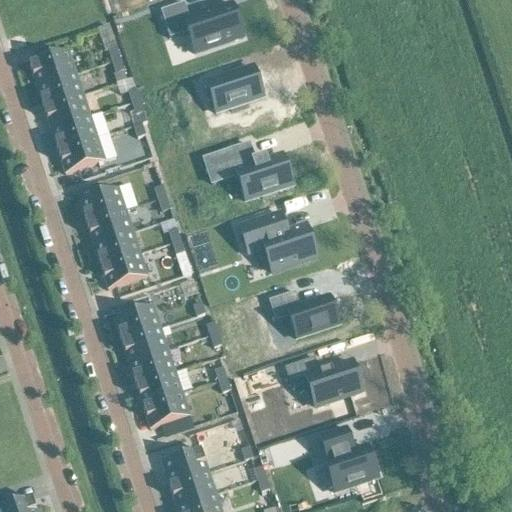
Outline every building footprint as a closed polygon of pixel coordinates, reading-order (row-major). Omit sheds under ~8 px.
[(125,6),(123,0),(105,0),(109,11),(125,6)] [(184,7),(160,15),(169,43),(187,37),(194,58),(243,41),(232,8),(189,23),(184,7)] [(116,52),(108,55),(112,66),(120,63),(116,52)] [(75,78),(68,56),(29,69),(36,91),(75,78)] [(124,75),(120,63),(112,66),(116,77),(124,75)] [(253,72),(206,87),(216,117),(230,112),(230,115),(248,109),(247,107),(263,101),(253,72)] [(83,100),(75,78),(36,91),(44,113),(83,100)] [(136,94),(129,96),(132,107),(140,105),(136,94)] [(90,121),(83,100),(44,113),(51,134),(90,121)] [(144,116),(140,105),(132,107),(136,119),(144,116)] [(97,143),(90,121),(51,134),(58,156),(97,143)] [(141,128),(134,131),(138,142),(145,140),(141,128)] [(65,179),(105,166),(97,143),(58,156),(65,179)] [(203,163),(212,188),(236,180),(245,205),(261,200),(262,202),(277,197),(276,195),(292,190),(283,160),(267,165),(265,161),(254,164),(249,148),(203,163)] [(140,157),(143,164),(152,161),(149,154),(140,157)] [(125,215),(136,212),(129,189),(118,193),(79,206),(86,228),(125,215)] [(162,191),(154,193),(158,204),(166,202),(162,191)] [(170,213),(166,202),(158,204),(162,216),(170,213)] [(132,237),(125,215),(86,228),(93,250),(132,237)] [(248,258),(263,253),(271,277),(316,262),(306,231),(287,237),(281,218),(239,232),(248,258)] [(176,234),(169,236),(173,248),(180,245),(176,234)] [(140,259),(132,237),(93,250),(101,272),(140,259)] [(184,257),(180,245),(173,248),(176,259),(184,257)] [(147,281),(140,259),(101,272),(108,294),(147,281)] [(295,296),(268,305),(275,325),(288,321),(295,343),(338,329),(329,302),(300,311),(295,296)] [(201,307),(193,310),(197,321),(205,319),(201,307)] [(121,346),(160,334),(153,311),(114,324),(121,346)] [(214,327),(206,330),(210,341),(218,339),(214,327)] [(167,355),(160,334),(121,346),(128,368),(167,355)] [(221,350),(218,339),(210,341),(214,352),(221,350)] [(175,377),(167,355),(128,368),(136,390),(175,377)] [(314,361),(284,371),(289,388),(306,383),(316,412),(361,396),(351,366),(319,377),(314,361)] [(222,372),(215,375),(219,386),(226,384),(222,372)] [(182,398),(175,377),(136,390),(143,411),(182,398)] [(230,395),(226,384),(219,386),(222,397),(230,395)] [(150,434),(189,421),(182,398),(143,411),(150,434)] [(217,422),(236,416),(232,404),(213,410),(217,422)] [(324,465),(334,497),(378,482),(367,451),(354,456),(346,433),(323,440),(331,463),(324,465)] [(249,451),(241,454),(245,465),(253,463),(249,451)] [(208,478),(201,455),(162,468),(169,491),(208,478)] [(262,471),(254,474),(258,485),(265,483),(262,471)] [(176,511),(215,499),(208,478),(169,491),(176,511)] [(269,494),(265,483),(258,485),(262,496),(269,494)] [(219,511),(215,499),(176,511),(219,511)] [(34,511),(32,502),(0,511),(34,511)]
